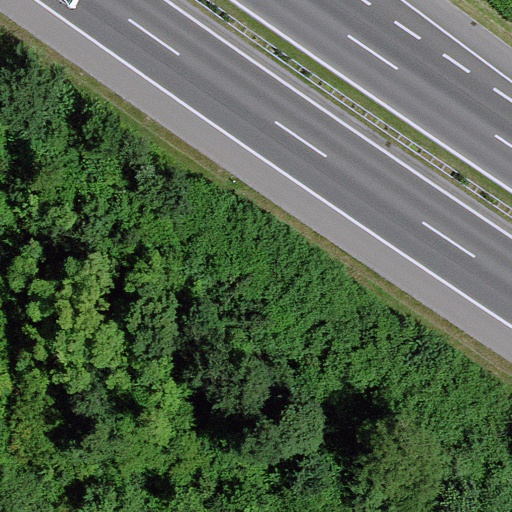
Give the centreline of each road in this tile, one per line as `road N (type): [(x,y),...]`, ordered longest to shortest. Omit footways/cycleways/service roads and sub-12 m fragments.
road 1 (motorway): [(93,0),(511,293)]
road 2 (motorway): [(511,141),(305,0)]
